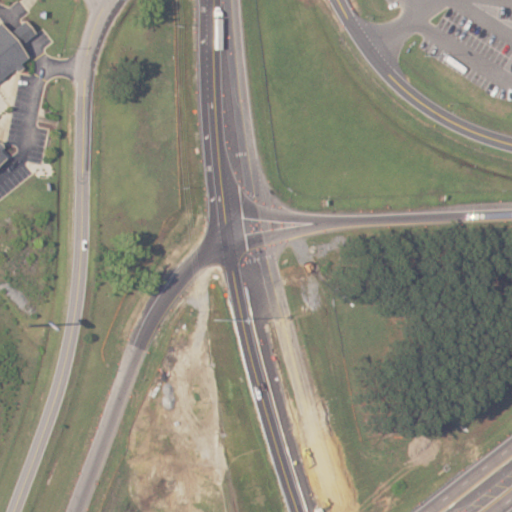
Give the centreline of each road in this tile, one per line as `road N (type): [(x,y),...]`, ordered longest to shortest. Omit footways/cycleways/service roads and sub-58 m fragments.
road 1 (residential): [(18,511),(70,369),(90,247),(92,56),(108,0),(354,30),(389,77),(439,116),(511,143)]
road 2 (residential): [(300,511),(235,293),(218,0)]
road 3 (motorway): [(227,238),(182,277),(151,319),(76,511)]
road 4 (motorway): [(511,212),(227,238)]
